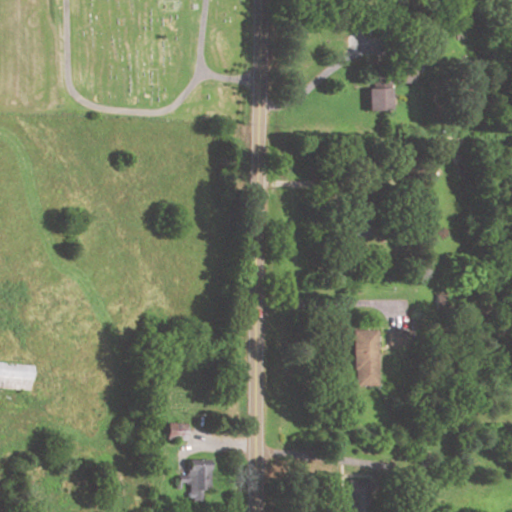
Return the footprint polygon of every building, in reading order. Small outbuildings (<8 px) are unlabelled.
[(391,67),(391,84),(410,84),(410,67),(391,67)] [(363,92),(384,91),(385,110),(363,110),(363,92)] [(349,331),(373,331),(375,388),(351,389),(349,331)] [(385,332),(385,347),(407,347),(407,331),(385,332)] [(165,424),(164,439),(183,441),(184,425),(165,424)] [(185,461),(185,499),(189,499),(189,502),(199,502),(198,490),(206,490),(205,461),(185,461)] [(363,482),(342,482),(342,511),(355,511),(355,496),(363,496),(363,482)]
